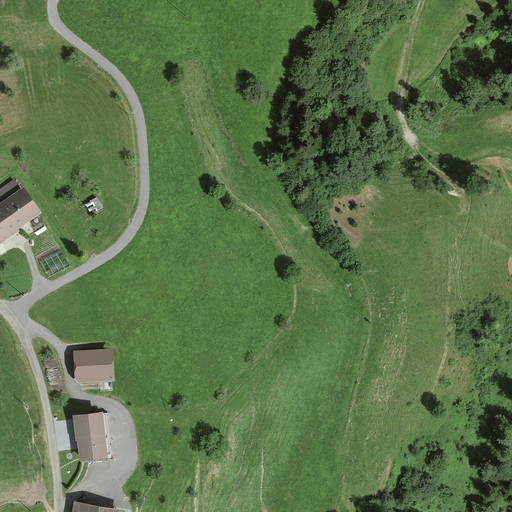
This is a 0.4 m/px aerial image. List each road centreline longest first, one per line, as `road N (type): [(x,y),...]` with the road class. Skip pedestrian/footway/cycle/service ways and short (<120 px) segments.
road 1 (track): [(53,0),(56,23),(116,74),(140,119),(142,212),(110,255),(7,314)]
road 2 (track): [(422,0),(399,94),(405,126),(438,154),(511,152)]
road 3 (track): [(7,314),(43,391),(58,511)]
road 4 (track): [(511,400),(467,511)]
